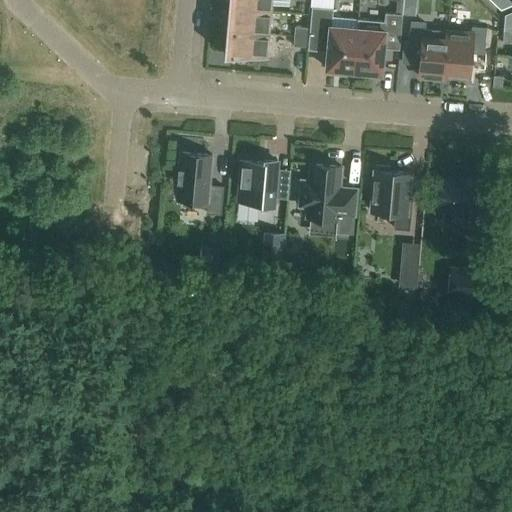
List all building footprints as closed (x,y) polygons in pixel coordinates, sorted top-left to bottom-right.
[(228,0),(228,6),(273,10),(273,0),(228,0)] [(226,30),(270,33),(273,10),(228,6),(226,30)] [(353,70),(358,18),(332,16),(333,8),(317,6),(313,42),(329,43),(326,67),(331,68),(330,72),(344,74),(344,69),(353,70)] [(358,18),(353,70),(382,73),(384,48),(399,49),(403,14),(385,12),(385,21),(358,18)] [(511,19),(504,19),(503,30),(511,30),(511,19)] [(444,78),(445,70),(444,70),(448,29),(424,27),(425,22),(411,20),(409,44),(404,43),(402,65),(420,66),(419,75),(444,78)] [(294,35),(307,36),(308,26),(295,25),(294,35)] [(444,70),(445,70),(469,72),(471,51),(483,52),(486,27),(472,26),(472,32),(448,29),(444,70)] [(224,53),(268,57),(270,33),(226,30),(224,53)] [(511,42),(511,41),(511,30),(503,30),(503,42),(511,42)] [(293,45),(307,46),(307,36),(294,35),(293,45)] [(502,87),(503,75),(494,74),(493,86),(502,87)] [(212,154),(181,151),(176,197),(186,198),(185,203),(199,204),(199,199),(208,200),(207,212),(221,214),(224,186),(210,184),(212,154)] [(263,159),(263,161),(242,160),(239,199),(260,201),(259,204),(273,205),(277,160),(263,159)] [(302,179),(300,205),(308,206),(307,216),(336,218),(335,230),(350,231),(352,231),(354,213),(355,213),(357,188),(340,186),(342,165),(311,163),(310,180),(302,179)] [(409,192),(411,171),(389,170),(390,166),(376,164),(375,168),(371,210),(396,212),(394,227),(409,229),(412,192),(409,192)] [(483,226),(487,178),(457,176),(457,179),(438,178),(436,208),(454,209),(453,223),(483,226)] [(195,230),(211,232),(213,214),(197,213),(195,230)] [(265,232),(263,262),(281,264),(283,234),(265,232)] [(406,262),(404,286),(417,287),(419,263),(406,262)] [(487,270),(451,267),(449,293),(484,296),(487,270)]
